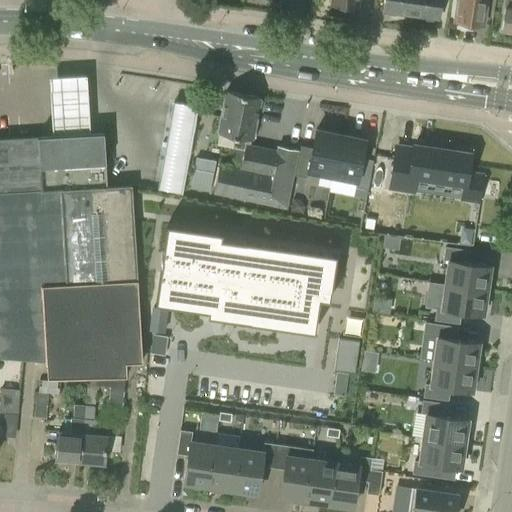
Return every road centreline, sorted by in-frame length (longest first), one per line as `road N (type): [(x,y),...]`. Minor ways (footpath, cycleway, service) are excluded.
road 1 (secondary): [(511,92),(162,38)]
road 2 (secondary): [(162,38),(0,22)]
